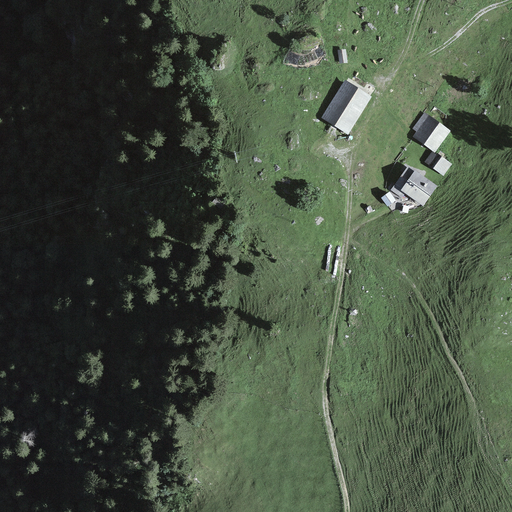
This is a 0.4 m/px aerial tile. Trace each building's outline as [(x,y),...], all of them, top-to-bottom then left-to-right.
[(345,50),(337,51),(339,65),(347,64),(345,50)] [(345,82),(322,118),(348,134),(371,99),(345,82)] [(425,112),(413,129),(417,132),(413,137),(435,153),(451,131),(425,112)] [(438,154),(429,166),(443,176),(452,165),(438,154)] [(408,167),(392,189),(403,197),(405,195),(423,207),(436,187),(408,167)]
